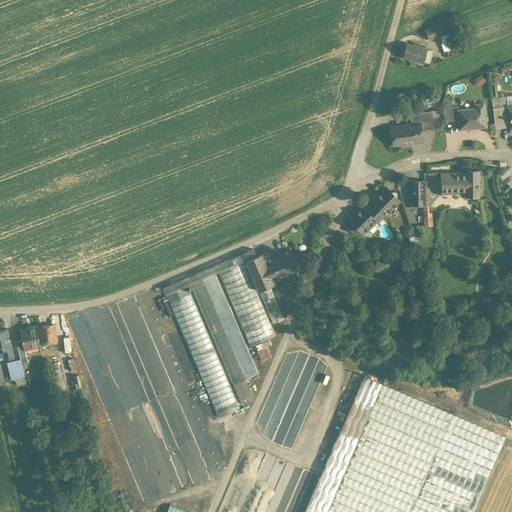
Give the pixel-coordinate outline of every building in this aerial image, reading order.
[(435,26),(439,37),(445,35),(441,24),(435,26)] [(435,26),(425,30),(429,40),(439,37),(435,26)] [(445,35),(439,37),(445,54),(458,49),(452,32),(445,35)] [(428,49),(406,43),(402,58),(424,64),(428,49)] [(428,49),(424,64),(432,66),(436,51),(428,49)] [(436,93),(419,99),(421,106),(438,101),(436,93)] [(442,96),(443,105),(452,105),(451,95),(442,96)] [(505,97),(492,99),(493,107),(501,106),(506,106),(505,97)] [(475,108),(457,110),(459,130),(486,127),(484,103),(475,104),(475,108)] [(501,106),(493,107),(495,129),(503,128),(502,117),(501,106)] [(452,107),(443,108),(444,122),(453,121),(452,107)] [(410,114),(411,124),(420,123),(421,131),(436,129),(439,116),(438,110),(410,114)] [(411,124),(390,127),(391,133),(393,133),(395,146),(396,146),(396,145),(413,143),(421,142),(422,142),(421,131),(420,123),(411,124)] [(479,170),(466,170),(466,173),(466,193),(466,194),(466,197),(479,197),(479,170)] [(466,193),(466,173),(441,173),(441,194),(466,193)] [(425,180),(411,181),(411,206),(423,205),(425,205),(425,180)] [(391,192),(386,187),(373,200),(374,201),(387,214),(396,205),(392,202),(397,198),(397,192),(391,192)] [(387,214),(374,201),(370,206),(382,218),(387,214)] [(382,218),(370,206),(366,210),(376,220),(376,221),(377,223),(382,218)] [(366,210),(363,207),(350,220),(354,224),(354,230),(360,230),(364,226),(367,229),(376,221),(376,220),(366,210)] [(411,226),(405,228),(409,242),(415,240),(411,226)] [(253,249),(162,288),(164,291),(165,294),(187,285),(189,284),(215,273),(218,271),(243,260),(245,260),(246,259),(246,261),(256,256),(253,249)] [(291,252),(279,258),(278,256),(270,259),(266,252),(260,255),(265,266),(262,267),(265,274),(268,273),(273,285),(273,284),(272,281),(277,278),(277,279),(298,269),(291,252)] [(393,256),(380,252),(375,266),(384,269),(382,273),(391,276),(395,262),(391,261),(393,256)] [(265,266),(260,255),(256,256),(246,261),(259,291),(270,286),(273,285),(268,273),(265,274),(262,267),(265,266)] [(243,260),(218,271),(250,347),(268,339),(275,336),(243,260)] [(258,374),(215,273),(189,284),(233,385),(243,380),(258,374)] [(187,285),(165,294),(169,303),(190,293),(189,291),(191,291),(189,288),(188,288),(187,285)] [(284,319),(270,286),(259,291),(273,324),(284,319)] [(284,286),(273,291),(277,301),(291,304),(284,286)] [(190,293),(169,303),(218,418),(239,409),(190,293)] [(173,315),(165,297),(160,299),(165,310),(168,317),(173,315)] [(165,310),(160,299),(156,301),(161,311),(165,310)] [(291,304),(277,301),(285,319),(292,306),(291,304)] [(55,323),(38,325),(40,344),(44,344),(58,342),(55,323)] [(38,325),(20,329),(22,338),(24,348),(40,344),(38,325)] [(8,327),(0,328),(0,349),(3,360),(15,357),(8,327)] [(22,338),(16,340),(20,358),(21,363),(27,362),(24,348),(22,338)] [(268,339),(250,347),(252,352),(270,344),(268,339)] [(266,347),(257,352),(259,356),(269,352),(266,347)] [(269,352),(259,357),(261,362),(271,357),(269,352)] [(74,357),(68,358),(70,370),(77,369),(74,357)] [(20,358),(7,361),(10,378),(24,375),(21,363),(20,358)] [(472,511),(505,436),(364,375),(304,511),(472,511)] [(252,401),(243,380),(233,385),(241,405),(252,401)] [(330,423),(329,432),(337,433),(338,424),(330,423)] [(145,455),(161,496),(216,475),(213,467),(209,469),(206,461),(200,464),(202,468),(197,471),(192,457),(168,466),(165,456),(169,455),(167,451),(163,452),(162,449),(145,455)] [(150,499),(142,478),(135,480),(143,501),(150,499)] [(189,511),(170,503),(166,511),(189,511)]
